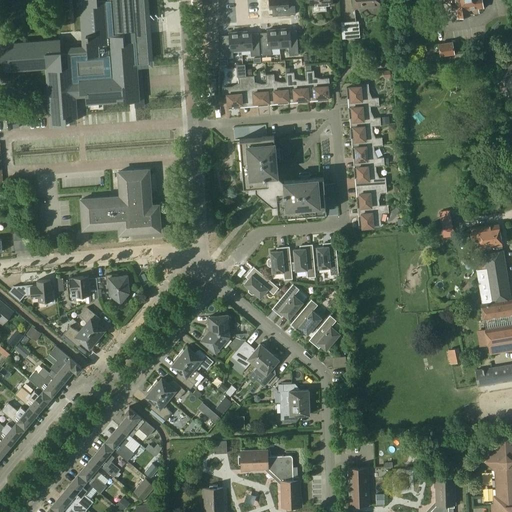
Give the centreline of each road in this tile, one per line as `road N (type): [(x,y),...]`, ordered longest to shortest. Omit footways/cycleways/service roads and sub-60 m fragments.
road 1 (residential): [(215,279),(260,229),(336,222),(343,209),(335,113),(193,123)]
road 2 (residential): [(190,258),(97,357),(116,373),(127,382),(215,279)]
road 3 (residential): [(0,476),(80,377),(108,403),(24,511)]
road 4 (residential): [(215,279),(323,380),(331,511)]
road 5 (residential): [(0,265),(161,252),(190,258)]
road 6 (residential): [(190,258),(201,239),(193,123)]
road 7 (residential): [(193,123),(183,0)]
